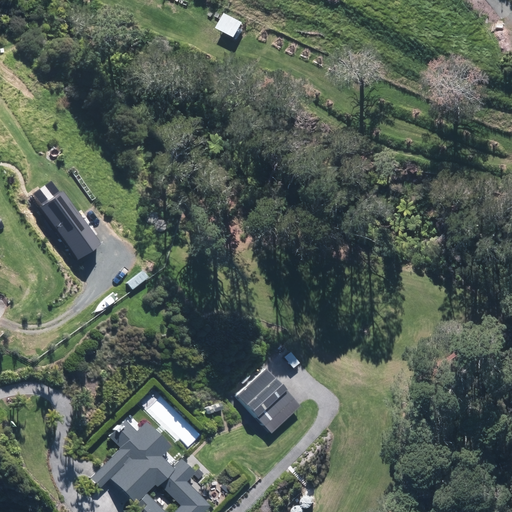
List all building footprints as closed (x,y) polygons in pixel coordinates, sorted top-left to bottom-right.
[(285,348),(272,360),(277,366),(291,353),(285,348)] [(231,397),(264,434),(295,408),(261,370),(231,397)] [(203,408),(205,414),(222,409),(220,403),(203,408)] [(166,448),(142,423),(133,431),(123,420),(106,435),(118,449),(86,478),(96,488),(105,480),(134,511),(133,511),(157,511),(141,494),(149,486),(151,488),(154,485),(174,507),(168,511),(199,511),(204,508),(180,483),(189,475),(176,460),(167,469),(156,457),(166,448)] [(190,475),(195,480),(200,475),(195,470),(190,475)] [(306,511),(315,502),(303,492),(284,511),(306,511)]
